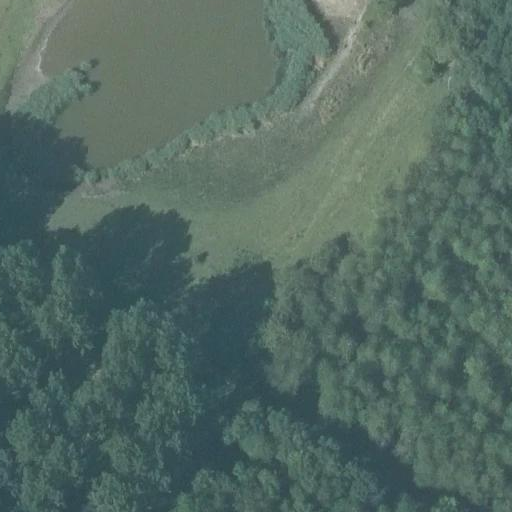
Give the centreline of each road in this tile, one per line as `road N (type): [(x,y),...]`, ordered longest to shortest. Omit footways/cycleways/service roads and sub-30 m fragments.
road 1 (track): [(0,196),(97,268),(198,359),(436,511)]
road 2 (track): [(255,396),(511,5)]
